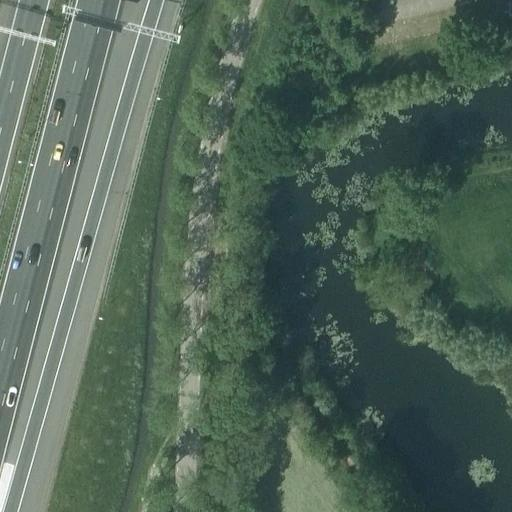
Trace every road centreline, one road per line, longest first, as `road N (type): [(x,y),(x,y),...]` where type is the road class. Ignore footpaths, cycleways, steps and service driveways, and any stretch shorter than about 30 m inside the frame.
road 1 (motorway): [(7,511),(156,0)]
road 2 (unclassified): [(181,511),(198,227),(251,0)]
road 3 (motorway): [(0,379),(97,0)]
road 4 (motorway): [(32,0),(0,128)]
